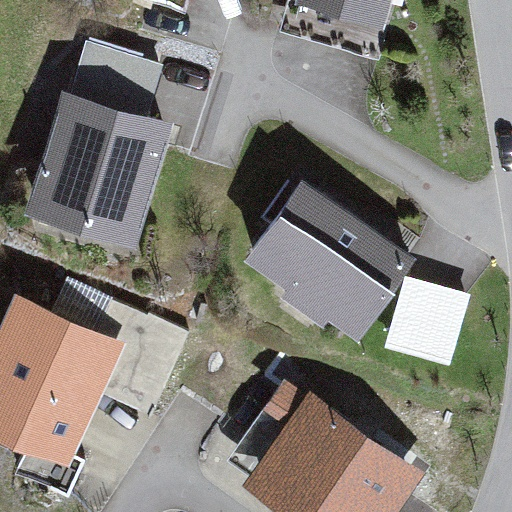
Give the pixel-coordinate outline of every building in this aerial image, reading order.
[(416,0),(318,0),(317,8),(409,29),(416,0)] [(186,120),(81,91),(43,230),(147,258),(186,120)] [(424,258),(308,184),(257,263),(372,337),(424,258)] [(132,344),(25,300),(0,359),(0,424),(84,459),(132,344)] [(404,511),(427,478),(311,403),(256,488),(293,511),(404,511)]
